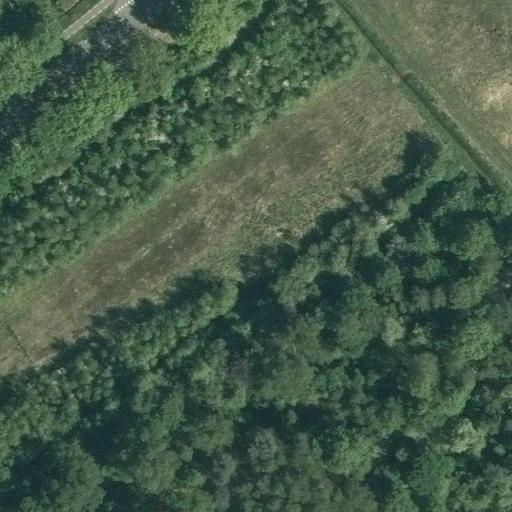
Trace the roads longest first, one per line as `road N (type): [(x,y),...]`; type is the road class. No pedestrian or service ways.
road 1 (unknown): [(281,0),(0,223)]
road 2 (tertiary): [(0,125),(156,0)]
